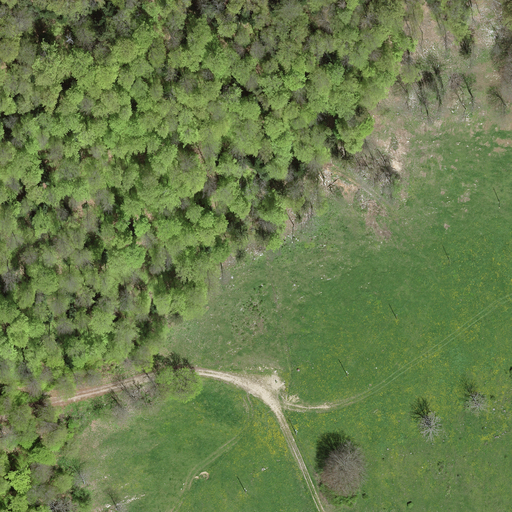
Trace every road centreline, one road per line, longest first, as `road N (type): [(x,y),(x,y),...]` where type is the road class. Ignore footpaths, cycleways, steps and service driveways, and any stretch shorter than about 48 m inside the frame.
road 1 (track): [(0,151),(252,140),(331,165),(398,210)]
road 2 (track): [(320,511),(263,394),(229,376),(171,371),(0,418)]
road 3 (track): [(179,511),(273,410)]
